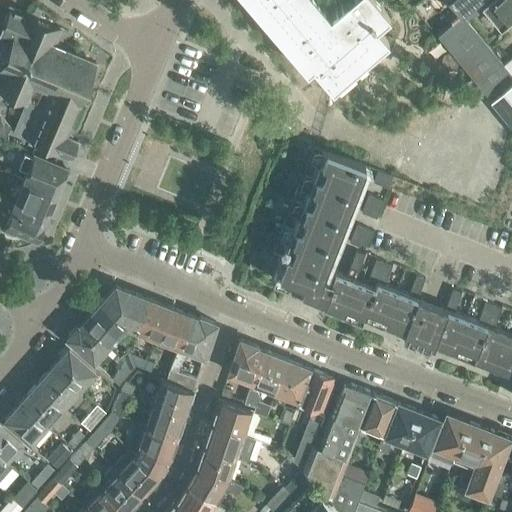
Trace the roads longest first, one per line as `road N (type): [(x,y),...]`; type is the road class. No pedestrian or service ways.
road 1 (residential): [(511,414),(235,313)]
road 2 (residential): [(145,511),(176,478),(235,313)]
road 3 (residential): [(87,243),(160,44)]
road 4 (residential): [(235,313),(122,272),(87,243)]
